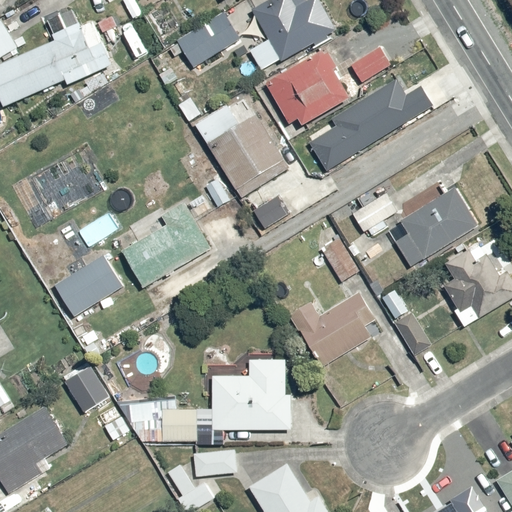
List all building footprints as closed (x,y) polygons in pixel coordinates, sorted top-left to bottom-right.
[(277,0),(256,11),(271,40),(252,50),(264,73),(340,34),(322,0),(313,0),(310,2),(309,0),(277,0)] [(84,27),(76,9),(50,20),(59,41),(0,66),(0,94),(6,108),(69,81),(71,85),(116,66),(97,21),(84,27)] [(243,38),(226,12),(180,41),(197,68),(243,38)] [(0,60),(22,47),(2,15),(0,16),(0,60)] [(385,49),(348,70),(335,47),(270,85),(291,122),(300,117),(306,128),(359,96),(356,90),(396,66),(385,49)] [(398,79),(336,116),(342,126),(314,143),(331,171),(438,106),(426,86),(408,96),(398,79)] [(303,183),(289,161),(260,115),(245,125),(232,104),(200,125),(239,186),(268,230),(294,213),(283,196),(303,183)] [(412,232),(397,240),(411,266),(483,227),(461,187),(405,217),(412,232)] [(385,222),(402,212),(392,194),(355,215),(368,239),(388,227),(385,222)] [(215,248),(186,198),(163,212),(171,224),(124,252),(147,289),(215,248)] [(362,271),(344,239),(324,250),(343,283),(362,271)] [(457,281),(447,287),(460,309),(457,311),(467,328),(511,301),(511,274),(505,278),(486,246),(449,267),(457,281)] [(126,287),(107,255),(57,286),(76,317),(126,287)] [(412,311),(397,289),(383,298),(398,320),(412,311)] [(364,291),(323,317),(315,303),(295,315),(327,367),(371,339),(381,333),(374,322),(381,317),(364,291)] [(434,345),(416,314),(400,323),(419,354),(434,345)] [(110,332),(102,319),(80,333),(89,345),(110,332)] [(288,395),(288,360),(253,360),(253,377),(216,377),(215,430),(294,430),(294,395),(288,395)] [(112,398),(90,362),(65,378),(87,413),(112,398)] [(64,433),(48,406),(0,434),(0,475),(11,494),(53,469),(48,460),(66,449),(59,437),(64,433)] [(200,442),(200,410),(165,410),(164,418),(147,418),(147,441),(200,442)] [(133,431),(125,416),(106,425),(114,441),(133,431)] [(239,472),(236,449),(195,454),(198,477),(239,472)] [(183,463),(170,471),(183,496),(179,498),(186,511),(194,511),(218,499),(208,481),(196,487),(183,463)] [(314,501),(291,464),(253,487),(268,511),(331,511),(322,496),(314,501)] [(511,473),(499,482),(511,503),(511,473)] [(490,511),(475,487),(435,511),(490,511)]
